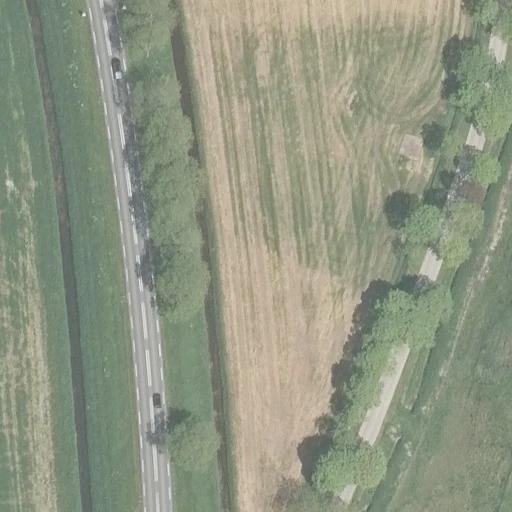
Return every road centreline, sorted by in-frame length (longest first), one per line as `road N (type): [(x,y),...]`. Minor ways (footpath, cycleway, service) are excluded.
road 1 (unclassified): [(336,511),(475,167),(497,87),(500,0)]
road 2 (secondary): [(160,511),(135,219),(99,0)]
